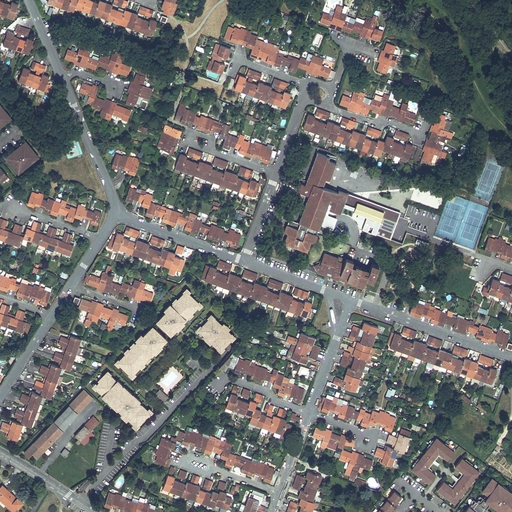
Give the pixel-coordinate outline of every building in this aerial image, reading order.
[(70,0),(63,0),(61,7),(67,10),(70,0)] [(74,0),(70,0),(67,10),(73,12),(75,7),(77,1),(74,0)] [(81,10),(85,0),(77,0),(77,1),(75,7),(81,10)] [(92,1),(89,0),(85,0),(81,10),(88,12),(92,1)] [(171,12),(175,3),(166,0),(164,0),(161,8),(164,9),(163,12),(165,13),(169,15),(170,11),(171,12)] [(98,3),(92,1),(88,12),(94,14),(98,3)] [(12,2),(11,5),(7,16),(13,18),(18,4),(15,3),(12,2)] [(4,3),(0,14),(6,16),(7,16),(11,5),(4,3)] [(98,3),(94,14),(100,17),(105,6),(98,3)] [(105,6),(100,17),(107,19),(111,8),(105,6)] [(273,9),(267,7),(266,11),(264,16),(270,19),(273,9)] [(111,8),(107,19),(113,21),(117,10),(111,8)] [(124,12),(117,10),(113,21),(119,24),(124,12)] [(331,28),(334,29),(341,12),(335,10),(333,16),(323,13),(320,22),(329,25),(332,26),(331,28)] [(130,15),(124,12),(119,24),(126,26),(130,15)] [(341,12),(334,29),(338,31),(339,29),(341,30),(350,33),(352,30),(354,24),(344,21),(346,16),(346,14),(341,12)] [(137,17),(130,15),(126,26),(132,28),(137,17)] [(346,16),(344,21),(354,24),(355,21),(356,20),(346,16)] [(143,19),(137,17),(132,28),(138,31),(143,19)] [(361,36),(365,37),(371,21),(371,19),(366,17),(365,19),(365,21),(363,25),(358,23),(355,21),(354,24),(352,30),(360,33),(362,34),(361,36)] [(371,37),(379,40),(383,31),(374,28),(376,23),(375,23),(377,18),(372,17),(371,21),(365,37),(368,39),(369,37),(371,37)] [(143,19),(138,31),(145,33),(149,22),(143,19)] [(149,22),(145,33),(151,35),(154,29),(155,26),(157,21),(152,20),(150,19),(149,22)] [(228,27),(224,38),(236,42),(237,40),(242,41),(246,32),(247,30),(241,28),(241,30),(234,27),(234,29),(228,27)] [(8,31),(3,45),(10,47),(13,36),(14,36),(15,33),(14,33),(12,33),(12,32),(8,31)] [(250,33),(246,32),(242,41),(247,43),(246,46),(252,48),(253,48),(254,43),(256,39),(257,36),(250,33)] [(316,33),(313,41),(320,44),(323,36),(316,33)] [(13,36),(10,47),(16,50),(20,38),(13,36)] [(20,38),(16,50),(22,52),(26,41),(20,38)] [(27,38),(26,41),(22,52),(29,54),(34,40),(29,39),(27,38)] [(261,45),(254,43),(253,48),(252,48),(250,56),(256,58),(257,55),(259,56),(258,58),(261,60),(262,57),(265,50),(266,47),(261,45)] [(381,52),(379,56),(395,61),(397,56),(393,54),(396,46),(386,43),(384,50),(383,53),(381,52)] [(220,45),(220,46),(217,54),(218,55),(217,58),(221,59),(221,58),(222,56),(226,58),(227,58),(230,49),(220,45)] [(79,66),(85,49),(80,47),(78,53),(68,49),(64,59),(74,62),(76,63),(76,65),(79,66)] [(85,49),(79,66),(83,67),(83,65),(86,66),(95,69),(97,65),(98,60),(88,57),(91,51),(85,49)] [(269,51),(265,50),(262,57),(267,59),(266,62),(272,64),(277,52),(270,49),(269,51)] [(108,71),(111,72),(118,55),(119,52),(116,51),(114,54),(112,53),(111,56),(105,54),(104,57),(100,56),(98,60),(97,65),(106,68),(108,69),(108,71)] [(277,52),(272,64),(279,66),(280,63),(285,65),(287,58),(282,56),(283,54),(277,52)] [(122,57),(118,55),(111,72),(115,73),(115,72),(118,72),(127,76),(131,67),(121,63),(123,57),(122,57)] [(299,60),(297,67),(306,70),(309,71),(308,73),(312,74),(318,57),(313,55),(310,61),(300,58),(299,60)] [(287,58),(285,65),(289,67),(288,70),(295,72),(297,67),(299,60),(288,56),(287,58)] [(395,61),(379,56),(378,59),(380,60),(379,62),(376,70),(386,74),(389,65),(393,67),(395,61)] [(221,59),(217,58),(217,59),(213,57),(211,62),(214,63),(211,70),(221,74),(225,64),(219,63),(221,59)] [(318,57),(312,74),(315,76),(316,74),(318,74),(328,78),(331,69),(321,65),(323,59),(318,57)] [(23,67),(18,81),(25,84),(29,72),(30,70),(28,69),(23,67)] [(29,72),(25,84),(31,86),(35,75),(29,72)] [(131,83),(129,86),(150,94),(152,88),(145,86),(142,85),(144,80),(146,76),(136,73),(133,81),(132,83),(131,83)] [(43,74),(42,77),(38,88),(44,91),(47,92),(50,85),(47,84),(49,76),(45,75),(43,74)] [(35,75),(31,86),(38,88),(42,77),(38,76),(35,75)] [(234,89),(240,92),(245,80),(246,78),(239,75),(239,77),(237,76),(235,80),(237,81),(237,83),(234,89)] [(240,92),(247,94),(251,83),(245,80),(240,92)] [(95,97),(99,87),(95,85),(94,87),(92,86),(83,83),(79,92),(89,96),(87,102),(92,104),(95,97)] [(247,94),(253,96),(257,85),(251,83),(247,94)] [(264,87),(260,99),(266,101),(270,90),(271,87),(265,84),(264,87)] [(253,96),(260,99),(264,87),(257,85),(253,96)] [(413,92),(416,94),(418,89),(410,85),(407,90),(413,92)] [(150,94),(129,86),(128,90),(130,90),(129,93),(126,101),(136,104),(139,96),(148,99),(150,94)] [(266,101),(272,103),(277,92),(270,90),(266,101)] [(349,110),(352,111),(359,92),(354,90),(351,98),(343,95),(339,104),(347,107),(350,108),(349,110)] [(279,105),(285,108),(288,101),(289,98),(290,94),(284,91),(283,94),(279,105)] [(272,103),(279,105),(283,94),(277,92),(272,103)] [(367,114),(369,108),(370,105),(362,102),(364,97),(365,94),(359,92),(352,111),(356,113),(357,111),(359,112),(367,114)] [(104,101),(95,97),(92,104),(91,106),(101,110),(99,116),(104,118),(111,101),(107,100),(107,102),(104,101)] [(362,102),(370,105),(372,100),(364,97),(362,102)] [(379,114),(382,115),(388,99),(383,97),(383,98),(381,102),(374,99),(373,99),(372,100),(370,105),(369,108),(373,110),(380,112),(379,114)] [(389,116),(397,118),(400,109),(392,106),(393,101),(388,99),(382,115),(386,116),(387,115),(389,116)] [(114,102),(111,101),(104,118),(110,120),(112,114),(122,118),(125,108),(116,105),(114,104),(114,102)] [(403,121),(412,124),(416,115),(406,111),(408,105),(402,103),(400,109),(397,118),(396,120),(400,121),(401,120),(403,121)] [(0,127),(9,121),(6,118),(9,116),(5,111),(3,112),(0,108),(0,107),(1,107),(0,105),(0,127)] [(188,121),(192,123),(195,116),(197,112),(192,110),(191,111),(185,109),(179,107),(175,118),(181,120),(180,121),(187,124),(188,121)] [(314,120),(315,117),(313,116),(308,114),(306,119),(305,122),(303,128),(309,131),(314,120)] [(196,128),(203,130),(207,118),(201,116),(200,118),(195,116),(192,123),(197,125),(196,128)] [(210,130),(215,131),(218,124),(213,123),(214,120),(207,118),(203,130),(209,132),(210,130)] [(445,137),(451,139),(453,133),(446,131),(443,129),(445,123),(446,121),(443,120),(437,118),(434,126),(433,128),(431,127),(430,131),(432,132),(445,137)] [(320,122),(314,120),(309,131),(316,133),(320,122)] [(326,124),(320,122),(316,133),(322,135),(326,124)] [(219,136),(225,138),(227,134),(230,126),(223,124),(222,126),(218,124),(215,131),(220,133),(219,136)] [(326,124),(322,135),(328,138),(333,127),(326,124)] [(181,130),(165,125),(163,132),(164,132),(162,137),(174,141),(176,136),(178,137),(181,130)] [(339,129),(333,127),(328,138),(335,140),(339,129)] [(345,131),(339,129),(335,140),(341,142),(345,131)] [(345,131),(341,142),(348,144),(352,133),(345,131)] [(444,142),(445,137),(432,132),(428,139),(428,142),(426,141),(424,145),(440,150),(442,145),(437,143),(439,140),(444,142)] [(352,133),(348,144),(354,147),(358,136),(352,133)] [(230,146),(235,147),(237,140),(238,138),(227,134),(225,138),(222,146),(229,149),(230,146)] [(358,136),(354,147),(360,149),(364,138),(358,136)] [(174,141),(162,137),(161,142),(163,142),(160,149),(172,153),(175,147),(172,146),(174,141)] [(364,138),(360,149),(366,151),(371,140),(364,138)] [(384,145),(382,150),(388,152),(392,141),(386,139),(385,142),(384,145)] [(238,152),(245,154),(249,142),(243,140),(242,142),(237,140),(235,147),(239,149),(238,152)] [(371,140),(366,151),(373,154),(377,143),(371,140)] [(392,141),(388,152),(389,153),(394,154),(394,155),(399,143),(392,141)] [(10,155),(6,158),(16,171),(19,169),(21,171),(26,167),(25,166),(29,162),(31,164),(36,159),(34,157),(36,155),(26,142),(22,146),(21,145),(10,154),(10,155)] [(252,154),(257,156),(261,144),(256,142),(255,144),(249,142),(245,154),(251,157),(252,154)] [(377,143),(373,154),(379,156),(382,150),(384,145),(377,143)] [(399,143),(394,155),(401,157),(405,146),(399,143)] [(405,146),(401,157),(407,159),(413,145),(412,145),(406,143),(405,146)] [(267,146),(261,144),(257,156),(262,158),(261,160),(268,163),(270,156),(272,150),(266,147),(267,146)] [(440,150),(424,145),(423,148),(425,149),(424,151),(421,159),(431,163),(431,162),(434,154),(438,156),(440,150)] [(309,196),(299,223),(290,220),(285,233),(288,234),(286,240),(288,244),(292,246),(293,244),(300,247),(299,248),(304,250),(308,248),(310,242),(313,243),(318,230),(327,203),(332,204),(329,211),(340,214),(344,204),(331,199),(333,194),(321,189),(322,187),(325,179),(329,180),(335,163),(326,160),(324,160),(326,156),(318,153),(309,178),(315,180),(314,184),(311,183),(310,187),(306,186),(302,184),(299,192),(309,196)] [(119,166),(124,168),(128,157),(123,155),(123,156),(116,154),(111,167),(118,169),(119,166)] [(175,168),(181,170),(186,159),(187,156),(184,155),(180,154),(175,168)] [(128,157),(124,168),(129,170),(128,173),(134,175),(139,163),(132,160),(133,158),(129,156),(128,157)] [(181,170),(188,173),(192,161),(186,159),(181,170)] [(423,165),(429,167),(431,163),(421,159),(420,164),(421,164),(423,165)] [(188,173),(194,175),(198,164),(192,161),(188,173)] [(194,175),(200,177),(205,166),(198,164),(194,175)] [(200,177),(207,180),(211,169),(205,166),(200,177)] [(207,180),(213,182),(217,171),(211,169),(207,180)] [(224,173),(219,184),(226,187),(231,173),(227,171),(226,171),(225,170),(224,173)] [(213,182),(219,184),(224,173),(217,171),(213,182)] [(232,189),(237,178),(238,175),(236,174),(231,173),(226,187),(232,189)] [(232,189),(239,191),(243,180),(237,178),(232,189)] [(309,178),(306,186),(310,187),(311,183),(314,184),(315,180),(309,178)] [(249,183),(243,180),(239,191),(245,194),(249,183)] [(252,180),(250,180),(249,183),(245,194),(255,197),(260,183),(252,180)] [(133,199),(138,201),(140,193),(135,192),(136,190),(130,187),(125,199),(132,202),(133,199)] [(331,199),(344,204),(348,194),(339,190),(338,193),(322,187),(321,189),(333,194),(331,199)] [(32,192),(27,204),(34,206),(35,204),(40,206),(42,199),(42,198),(44,194),(39,192),(38,194),(32,192)] [(142,205),(148,208),(150,202),(153,195),(146,193),(145,195),(140,193),(138,201),(142,202),(142,205)] [(42,199),(40,206),(44,208),(44,210),(50,212),(54,200),(48,198),(47,200),(42,199)] [(54,200),(50,212),(57,215),(57,212),(62,214),(65,207),(67,201),(62,200),(61,203),(54,200)] [(153,214),(158,216),(161,209),(156,207),(157,205),(150,202),(148,208),(145,215),(152,217),(153,214)] [(78,204),(77,209),(74,215),(75,215),(74,216),(81,218),(82,216),(87,217),(89,210),(84,208),(85,206),(78,204)] [(65,207),(62,214),(65,215),(67,216),(66,218),(73,221),(74,216),(75,215),(74,215),(77,209),(70,206),(69,208),(65,207)] [(162,220),(168,223),(173,211),(166,208),(165,211),(161,209),(158,216),(163,218),(162,220)] [(89,210),(87,217),(91,219),(90,222),(97,224),(101,212),(95,210),(94,212),(89,210)] [(176,222),(181,224),(183,217),(178,215),(179,213),(173,211),(168,223),(175,225),(176,222)] [(184,229),(191,231),(195,219),(196,215),(190,213),(189,216),(188,219),(183,217),(181,224),(185,226),(184,229)] [(321,225),(333,229),(337,218),(325,214),(321,225)] [(4,229),(5,227),(7,221),(3,219),(0,228),(0,239),(4,241),(8,231),(4,229)] [(198,230),(203,232),(206,225),(201,223),(202,221),(195,219),(191,231),(197,233),(198,230)] [(23,238),(31,241),(38,223),(34,221),(31,228),(31,229),(27,228),(24,235),(24,236),(23,238)] [(19,225),(15,223),(12,230),(12,232),(8,231),(4,241),(12,244),(16,233),(19,225)] [(42,234),(39,232),(39,230),(42,224),(38,223),(31,241),(39,244),(42,234)] [(20,235),(20,233),(23,226),(19,225),(16,233),(12,244),(20,246),(23,238),(24,236),(20,235)] [(207,237),(213,239),(218,227),(211,225),(211,227),(206,225),(203,232),(208,234),(207,237)] [(39,244),(47,247),(53,228),(49,227),(47,233),(46,235),(42,234),(39,244)] [(221,239),(226,240),(228,233),(223,231),(224,229),(218,227),(213,239),(220,242),(221,239)] [(54,238),(55,236),(57,230),(53,228),(47,247),(54,249),(58,239),(54,238)] [(228,233),(226,240),(230,242),(229,245),(236,247),(241,235),(234,232),(235,231),(230,229),(228,233)] [(113,247),(119,249),(123,238),(124,235),(122,234),(120,233),(121,231),(118,230),(116,236),(114,241),(111,240),(108,248),(112,249),(113,247)] [(61,252),(62,252),(69,234),(65,232),(62,239),(62,241),(58,239),(54,249),(55,250),(61,252)] [(73,235),(69,234),(62,252),(70,255),(74,245),(70,243),(70,242),(73,235)] [(496,251),(501,239),(501,238),(499,237),(498,239),(496,238),(495,240),(488,237),(484,250),(491,252),(492,250),(496,251)] [(119,249),(125,251),(129,240),(123,238),(119,249)] [(500,256),(507,258),(511,246),(505,244),(506,241),(501,239),(496,251),(501,253),(500,256)] [(125,251),(131,254),(135,242),(129,240),(125,251)] [(131,254),(138,256),(142,245),(135,242),(131,254)] [(138,256),(144,258),(148,247),(142,245),(138,256)] [(144,258),(150,261),(155,249),(148,247),(144,258)] [(150,261),(157,263),(161,252),(155,249),(150,261)] [(157,263),(163,265),(167,254),(161,252),(157,263)] [(332,278),(338,280),(340,274),(352,278),(351,281),(364,286),(366,280),(366,279),(373,281),(378,266),(371,264),(369,270),(368,274),(358,270),(359,267),(355,265),(354,267),(354,269),(351,268),(351,266),(353,261),(346,259),(345,260),(338,257),(338,258),(324,253),(321,261),(320,264),(318,264),(314,266),(316,270),(318,271),(317,272),(326,276),(327,272),(333,275),(332,278)] [(163,265),(170,268),(174,256),(167,254),(163,265)] [(170,268),(176,270),(177,267),(181,269),(184,260),(174,256),(170,268)] [(98,290),(102,291),(108,274),(111,266),(108,265),(105,273),(103,272),(101,278),(91,275),(87,284),(97,287),(99,288),(98,290)] [(207,265),(201,279),(204,280),(210,266),(207,265)] [(210,266),(204,280),(211,283),(215,271),(216,269),(212,267),(210,266)] [(215,271),(211,283),(217,285),(222,274),(215,271)] [(114,276),(108,274),(102,291),(106,293),(106,291),(109,292),(118,295),(119,292),(121,286),(111,282),(114,276)] [(222,274),(217,285),(224,287),(228,276),(222,274)] [(340,274),(338,280),(363,289),(364,286),(351,281),(352,278),(340,274)] [(8,288),(13,290),(15,283),(11,281),(11,279),(5,276),(0,289),(7,291),(8,288)] [(228,276),(224,287),(230,290),(234,278),(228,276)] [(234,278),(230,290),(237,292),(241,281),(234,278)] [(23,297),(27,284),(29,281),(22,279),(20,284),(15,283),(13,290),(16,291),(17,291),(16,294),(23,297)] [(500,281),(493,279),(491,285),(489,285),(487,289),(486,288),(483,289),(482,293),(483,294),(488,296),(489,293),(494,295),(499,284),(500,281)] [(130,298),(134,299),(140,282),(135,280),(133,286),(123,282),(121,286),(119,292),(129,295),(131,296),(130,298)] [(241,281),(237,292),(243,294),(247,283),(241,281)] [(140,282),(134,299),(137,300),(138,298),(141,299),(150,303),(153,293),(143,290),(146,283),(140,282)] [(247,283),(243,294),(249,296),(253,285),(247,283)] [(38,291),(33,289),(34,287),(27,284),(23,297),(30,299),(31,296),(35,298),(38,291)] [(499,284),(494,295),(501,298),(505,286),(499,284)] [(253,285),(249,296),(256,299),(260,287),(253,285)] [(505,286),(501,298),(507,300),(511,289),(505,286)] [(39,303),(46,305),(51,292),(44,290),(45,289),(40,287),(38,291),(35,298),(38,299),(40,300),(39,303)] [(260,287),(256,299),(262,301),(266,290),(260,287)] [(266,290),(262,301),(268,303),(273,292),(266,290)] [(166,311),(158,319),(160,321),(158,323),(169,333),(171,331),(172,332),(176,328),(177,330),(182,325),(180,323),(182,321),(182,322),(187,317),(188,317),(190,315),(189,314),(190,313),(191,313),(200,304),(195,299),(193,301),(189,297),(191,295),(186,291),(177,300),(176,302),(175,301),(173,303),(169,308),(167,306),(164,309),(166,311)] [(273,292),(268,303),(275,306),(279,294),(273,292)] [(279,294),(275,306),(281,308),(285,297),(279,294)] [(285,297),(281,308),(287,310),(292,299),(285,297)] [(92,320),(98,303),(94,301),(94,303),(91,302),(82,299),(79,306),(78,308),(88,312),(86,318),(84,324),(89,327),(92,320)] [(292,299),(287,310),(294,313),(298,301),(292,299)] [(298,301),(294,313),(300,315),(304,303),(298,301)] [(304,303),(300,315),(307,317),(309,311),(310,308),(312,303),(307,301),(305,301),(304,303)] [(109,319),(113,310),(103,307),(101,306),(101,304),(98,303),(92,320),(97,322),(99,316),(109,319)] [(425,305),(418,303),(413,315),(420,317),(421,314),(426,316),(429,309),(424,307),(425,305)] [(6,305),(0,321),(0,323),(7,327),(11,316),(7,315),(8,314),(10,307),(6,305)] [(117,309),(113,308),(113,310),(109,319),(107,326),(108,326),(107,330),(111,331),(115,322),(124,325),(128,316),(118,312),(116,312),(117,309)] [(429,309),(426,316),(431,318),(430,321),(436,323),(441,311),(434,309),(434,311),(429,309)] [(15,316),(15,318),(11,316),(7,327),(15,329),(22,311),(18,310),(15,316)] [(22,311),(15,329),(23,332),(27,333),(29,327),(25,326),(27,322),(23,321),(23,319),(26,312),(22,311)] [(447,313),(441,311),(436,323),(443,325),(444,323),(449,324),(451,317),(446,316),(447,313)] [(452,329),(459,331),(463,319),(457,317),(452,315),(451,317),(449,324),(453,326),(452,329)] [(222,325),(214,317),(212,319),(210,317),(200,328),(202,329),(201,331),(205,335),(204,336),(208,341),(210,339),(212,340),(211,341),(218,348),(220,346),(222,348),(232,337),(230,336),(232,334),(225,328),(226,326),(223,323),(222,325)] [(463,319),(459,331),(465,333),(466,331),(471,332),(474,325),(473,325),(469,324),(470,321),(463,319)] [(364,330),(376,334),(378,327),(372,325),(369,324),(364,322),(362,327),(362,328),(361,329),(364,330)] [(475,337),(481,339),(486,327),(479,325),(478,327),(474,325),(471,332),(476,334),(475,337)] [(126,353),(117,362),(122,367),(123,365),(127,369),(126,371),(131,375),(140,366),(139,365),(141,364),(142,365),(144,363),(143,362),(146,360),(145,359),(147,358),(148,359),(150,357),(149,356),(154,351),(153,351),(155,349),(157,351),(162,346),(160,345),(164,341),(162,339),(164,337),(154,327),(152,329),(150,327),(142,336),(141,334),(138,337),(140,339),(135,343),(135,342),(133,345),(134,345),(132,347),(130,349),(129,349),(127,351),(128,352),(127,353),(126,353)] [(486,327),(481,339),(488,342),(489,339),(494,341),(496,334),(491,332),(492,329),(486,327)] [(496,334),(494,341),(498,342),(498,345),(504,348),(509,335),(503,332),(503,331),(498,329),(496,334)] [(364,330),(362,336),(373,340),(376,334),(364,330)] [(299,339),(310,343),(313,344),(315,338),(310,336),(307,335),(301,332),(299,339)] [(401,335),(395,333),(390,344),(389,347),(396,350),(400,338),(401,335)] [(78,347),(81,339),(71,336),(69,339),(68,339),(61,336),(60,340),(68,343),(78,347)] [(362,336),(360,343),(371,347),(373,340),(362,336)] [(400,338),(396,350),(402,352),(407,341),(400,338)] [(308,350),(310,343),(299,339),(296,345),(308,350)] [(65,351),(76,355),(78,347),(68,343),(60,340),(58,344),(65,347),(67,347),(65,351)] [(407,341),(402,352),(408,354),(413,343),(407,341)] [(355,348),(369,353),(371,347),(360,343),(357,342),(356,343),(355,348)] [(413,343),(408,354),(415,356),(419,345),(413,343)] [(305,356),(308,350),(296,345),(294,352),(305,356)] [(419,345),(415,356),(421,359),(426,347),(419,345)] [(426,347),(421,359),(428,361),(432,350),(426,347)] [(353,354),(352,354),(355,355),(367,359),(369,353),(355,348),(353,352),(353,354)] [(432,350),(428,361),(434,363),(438,352),(432,350)] [(62,359),(73,363),(76,355),(65,351),(64,355),(62,354),(56,352),(54,356),(62,359)] [(305,356),(294,352),(291,358),(306,363),(307,359),(308,357),(305,356)] [(438,352),(434,363),(435,364),(439,365),(440,366),(445,354),(438,352)] [(445,354),(440,366),(447,368),(451,357),(445,354)] [(225,355),(219,368),(225,371),(231,358),(225,355)] [(355,355),(353,362),(364,366),(367,359),(355,355)] [(62,367),(70,370),(73,363),(62,359),(54,356),(53,360),(59,362),(61,363),(60,367),(62,367)] [(451,357),(447,368),(448,368),(452,370),(453,370),(457,359),(451,357)] [(241,371),(246,373),(251,361),(246,359),(245,361),(239,358),(234,371),(241,373),(241,371)] [(457,359),(453,370),(459,372),(464,361),(457,359)] [(250,377),(257,379),(261,367),(255,365),(255,363),(251,361),(246,373),(251,374),(250,377)] [(464,361),(459,372),(466,375),(470,364),(464,361)] [(353,362),(351,368),(362,372),(362,371),(364,366),(353,362)] [(59,375),(62,367),(60,367),(58,366),(51,364),(50,368),(48,367),(42,365),(40,369),(49,372),(59,375)] [(470,364),(466,375),(472,377),(476,366),(470,364)] [(483,368),(476,366),(472,377),(471,381),(477,383),(479,379),(483,368)] [(264,379),(269,380),(272,374),(267,372),(268,369),(261,367),(257,379),(263,382),(264,379)] [(351,368),(348,374),(360,378),(362,372),(351,368)] [(483,368),(479,379),(485,382),(489,370),(483,368)] [(489,370),(485,382),(491,384),(494,378),(495,375),(497,370),(492,368),(490,368),(489,370)] [(56,383),(59,375),(49,372),(40,369),(39,373),(45,375),(47,376),(46,380),(56,383)] [(279,387),(280,388),(282,382),(283,377),(284,375),(277,373),(278,371),(274,369),(272,374),(269,380),(274,382),(273,385),(279,387)] [(125,416),(137,426),(142,421),(139,419),(143,415),(145,417),(150,412),(138,401),(137,402),(136,400),(138,398),(133,394),(132,395),(129,393),(128,393),(124,390),(126,388),(124,386),(123,386),(121,384),(119,382),(118,383),(117,381),(109,373),(107,375),(105,374),(102,377),(102,378),(96,384),(97,385),(96,387),(104,395),(106,396),(105,397),(107,399),(107,398),(109,400),(109,401),(111,404),(113,402),(117,406),(116,406),(122,413),(121,414),(124,417),(125,416)] [(346,381),(357,385),(358,384),(359,379),(360,378),(348,374),(346,373),(343,380),(346,381)] [(285,393),(289,395),(293,384),(288,382),(290,379),(283,377),(282,382),(280,388),(279,387),(277,393),(284,396),(285,393)] [(53,391),(56,383),(46,380),(44,383),(43,383),(36,380),(35,384),(53,391)] [(346,381),(344,387),(355,391),(357,385),(346,381)] [(51,399),(53,391),(35,384),(33,388),(40,390),(42,391),(40,395),(42,396),(46,397),(51,399)] [(293,384),(289,395),(294,397),(293,399),(300,402),(304,390),(296,387),(297,385),(293,384)] [(393,397),(395,389),(387,388),(386,396),(393,397)] [(91,395),(84,389),(75,400),(83,407),(93,397),(91,395)] [(163,402),(167,398),(161,393),(162,392),(160,390),(155,395),(163,402)] [(40,403),(42,396),(40,395),(38,395),(32,392),(31,396),(29,395),(22,393),(21,397),(40,404),(40,403)] [(237,396),(231,393),(229,398),(228,401),(226,407),(232,410),(237,398),(237,396)] [(37,412),(40,404),(21,397),(20,401),(26,403),(28,404),(27,408),(37,412)] [(329,409),(334,411),(336,404),(338,398),(333,397),(332,400),(324,397),(322,403),(324,404),(321,410),(328,412),(329,409)] [(243,401),(237,398),(232,410),(239,412),(243,401)] [(78,413),(83,407),(75,400),(69,405),(78,413)] [(249,403),(243,401),(239,412),(245,414),(249,403)] [(249,403),(245,414),(251,417),(254,411),(254,408),(256,405),(249,403)] [(479,403),(476,406),(484,412),(486,409),(479,403)] [(338,415),(344,418),(348,406),(346,405),(342,404),(341,406),(336,404),(334,411),(339,413),(338,415)] [(66,425),(78,413),(69,405),(58,417),(66,425)] [(348,406),(344,418),(351,420),(352,417),(356,419),(359,412),(354,411),(355,408),(348,406)] [(34,419),(37,412),(27,408),(25,412),(23,411),(17,409),(16,413),(34,419)] [(254,408),(254,411),(251,417),(249,422),(256,425),(260,413),(261,411),(254,408)] [(371,414),(368,422),(375,425),(376,422),(381,424),(385,412),(380,410),(379,413),(373,410),(371,414)] [(359,412),(356,419),(361,421),(360,424),(367,426),(368,422),(371,414),(365,412),(364,414),(359,412)] [(385,412),(381,424),(385,425),(384,428),(391,431),(396,418),(389,416),(390,414),(385,412)] [(31,427),(34,419),(16,413),(14,417),(21,419),(22,420),(21,424),(23,424),(31,427)] [(260,413),(256,425),(262,427),(266,416),(260,413)] [(88,429),(97,420),(93,416),(84,425),(88,429)] [(266,416),(262,427),(268,429),(273,418),(266,416)] [(32,453),(37,458),(62,431),(67,426),(66,425),(58,417),(53,422),(24,453),(28,457),(32,453)] [(273,418),(268,429),(275,431),(279,420),(273,418)] [(91,430),(92,431),(93,430),(92,429),(99,422),(97,420),(88,429),(84,425),(74,436),(78,439),(76,442),(78,444),(80,441),(90,431),(91,430)] [(279,420),(275,431),(281,434),(285,422),(279,420)] [(20,432),(23,424),(21,424),(19,423),(13,421),(11,425),(9,424),(3,422),(2,426),(20,432)] [(285,422),(281,434),(288,436),(292,425),(285,422)] [(17,440),(20,432),(2,426),(0,429),(7,432),(9,432),(7,436),(17,440)] [(316,427),(312,436),(322,440),(320,446),(321,447),(325,448),(326,446),(331,433),(332,431),(328,429),(327,431),(325,430),(316,427)] [(189,442),(194,444),(199,430),(196,429),(195,432),(193,431),(192,432),(186,430),(181,443),(188,445),(189,442)] [(389,434),(388,438),(406,445),(409,437),(411,432),(401,429),(399,434),(399,433),(397,437),(396,437),(389,434)] [(198,449),(204,451),(209,439),(202,436),(203,435),(200,433),(201,431),(199,430),(194,444),(199,446),(198,449)] [(90,431),(80,441),(84,445),(94,434),(90,431)] [(340,436),(331,433),(326,446),(336,450),(335,452),(341,454),(342,450),(346,438),(347,436),(343,435),(343,437),(340,436)] [(426,481),(429,484),(436,475),(431,471),(427,468),(438,453),(442,457),(447,461),(454,452),(451,449),(445,444),(436,437),(434,441),(428,447),(419,459),(413,466),(411,469),(419,476),(426,481)] [(159,444),(158,449),(169,453),(171,448),(173,449),(176,443),(164,438),(161,445),(159,444)] [(395,445),(393,449),(397,450),(403,453),(406,445),(388,438),(386,442),(393,445),(395,445)] [(212,451),(216,452),(219,445),(214,443),(215,441),(209,439),(204,451),(211,453),(212,451)] [(220,457),(227,459),(229,453),(231,447),(225,445),(226,442),(221,440),(219,445),(216,452),(221,454),(220,457)] [(394,458),(397,450),(393,449),(392,448),(387,447),(385,450),(384,450),(377,447),(376,451),(394,458)] [(504,456),(508,452),(501,447),(498,451),(504,456)] [(61,454),(65,457),(69,452),(65,448),(61,454)] [(167,458),(169,453),(158,449),(156,454),(158,455),(155,461),(168,466),(170,459),(167,458)] [(352,453),(342,450),(341,454),(339,458),(339,459),(349,463),(346,469),(352,471),(358,453),(355,452),(354,454),(352,453)] [(381,462),(391,466),(394,458),(376,451),(374,455),(381,458),(383,458),(381,462)] [(232,464),(237,466),(239,459),(235,457),(235,455),(229,453),(227,459),(224,465),(231,467),(232,464)] [(427,468),(431,471),(432,470),(429,467),(438,455),(441,458),(442,457),(438,453),(427,468)] [(443,481),(436,489),(439,492),(446,497),(454,503),(457,500),(462,493),(471,482),(477,475),(479,472),(471,465),(464,460),(461,458),(455,466),(460,470),(464,474),(452,488),(448,485),(443,481)] [(240,471),(247,473),(252,461),(245,459),(244,461),(239,459),(237,466),(242,468),(240,471)] [(254,473),(259,474),(262,467),(257,466),(258,463),(252,461),(247,473),(253,475),(254,473)] [(263,479),(270,481),(274,469),(268,466),(269,465),(263,463),(262,467),(259,474),(264,476),(263,479)] [(449,483),(448,485),(452,488),(464,474),(460,470),(459,471),(462,474),(452,486),(449,483)] [(308,478),(319,482),(322,484),(323,484),(324,482),(320,480),(322,476),(315,474),(312,473),(308,471),(306,475),(305,477),(308,478)] [(163,489),(169,491),(173,480),(174,477),(168,475),(163,489)] [(306,485),(317,489),(319,482),(308,478),(306,485)] [(511,511),(511,493),(511,492),(511,491),(508,489),(507,490),(504,488),(505,487),(502,485),(492,478),(487,486),(486,487),(487,488),(484,492),(487,493),(489,495),(486,499),(484,498),(483,497),(480,500),(479,499),(477,501),(476,500),(473,504),(472,503),(467,510),(465,511),(490,511),(491,511),(487,509),(491,503),(495,506),(496,507),(496,506),(500,508),(499,509),(503,511),(511,511)] [(84,491),(92,482),(89,479),(85,483),(84,483),(78,489),(79,491),(84,491)] [(169,491),(176,493),(180,482),(173,480),(169,491)] [(176,493),(182,496),(186,484),(180,482),(176,493)] [(182,496),(188,498),(192,487),(186,484),(182,496)] [(2,485),(0,487),(0,499),(13,511),(17,507),(18,507),(23,502),(17,497),(16,499),(12,495),(2,485)] [(306,485),(303,491),(315,495),(317,489),(306,485)] [(188,498),(195,500),(199,489),(192,487),(188,498)] [(201,502),(201,503),(205,491),(199,489),(195,500),(201,502)] [(201,503),(207,505),(211,493),(205,491),(201,503)] [(303,491),(301,497),(304,498),(312,501),(315,495),(303,491)] [(377,511),(388,511),(401,496),(394,491),(377,511)] [(112,505),(117,506),(120,499),(121,495),(116,493),(115,495),(109,492),(104,505),(111,507),(112,505)] [(207,505),(214,507),(215,504),(218,496),(211,493),(207,505)] [(215,504),(221,507),(225,495),(219,493),(218,496),(215,504)] [(228,509),(232,498),(225,495),(221,507),(222,507),(227,509),(228,509)] [(246,505),(264,511),(266,508),(259,505),(257,504),(259,500),(249,497),(246,505)] [(302,505),(313,509),(315,502),(312,501),(304,498),(302,505)] [(121,511),(123,511),(127,511),(131,501),(125,499),(124,501),(120,499),(117,506),(122,508),(121,511)] [(140,511),(144,502),(139,501),(138,503),(131,501),(127,511),(140,511)] [(153,511),(154,509),(148,507),(149,504),(144,502),(140,511),(153,511)]
